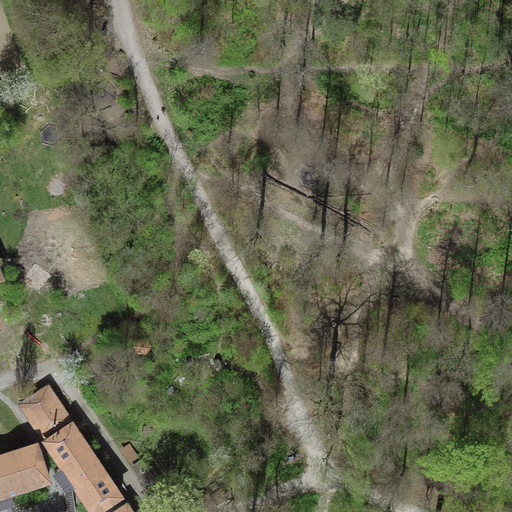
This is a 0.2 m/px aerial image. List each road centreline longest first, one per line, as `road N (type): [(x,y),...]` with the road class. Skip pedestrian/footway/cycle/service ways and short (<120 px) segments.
road 1 (track): [(411,511),(335,478),(208,217),(121,0)]
road 2 (track): [(0,383),(40,373),(66,381),(154,511)]
